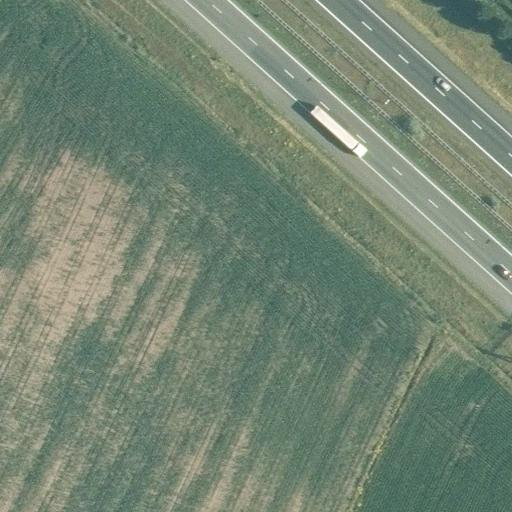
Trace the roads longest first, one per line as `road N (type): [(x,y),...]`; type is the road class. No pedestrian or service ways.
road 1 (motorway): [(211,0),(511,268)]
road 2 (motorway): [(511,153),(340,0)]
